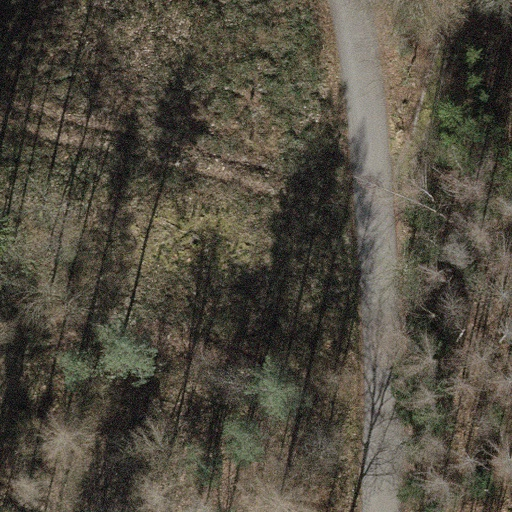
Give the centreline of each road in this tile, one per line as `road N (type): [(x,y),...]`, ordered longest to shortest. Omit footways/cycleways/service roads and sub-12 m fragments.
road 1 (residential): [(361,0),(393,370),(383,511)]
road 2 (track): [(459,0),(386,220)]
